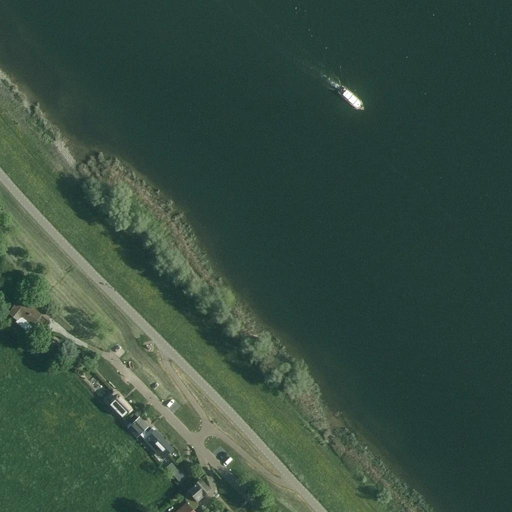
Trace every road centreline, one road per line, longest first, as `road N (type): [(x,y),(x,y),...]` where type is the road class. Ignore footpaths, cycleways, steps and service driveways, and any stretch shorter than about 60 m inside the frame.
road 1 (unclassified): [(165,347),(0,172)]
road 2 (unclassified): [(295,483),(165,347)]
road 3 (unclassified): [(106,353),(195,443)]
